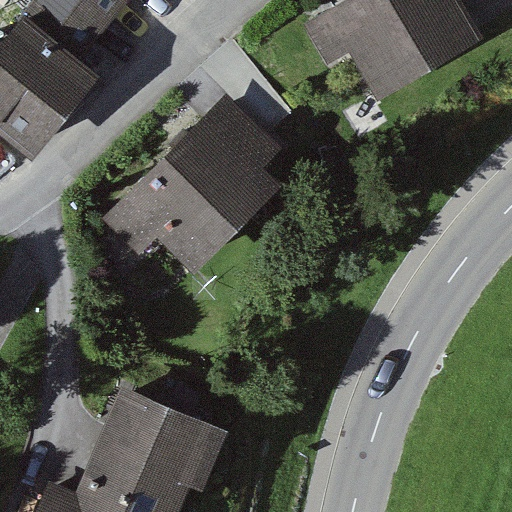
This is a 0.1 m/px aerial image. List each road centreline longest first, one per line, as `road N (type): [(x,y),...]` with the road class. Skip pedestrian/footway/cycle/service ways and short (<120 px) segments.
road 1 (tertiary): [(354,511),(383,413),(430,309),(511,209)]
road 2 (residential): [(242,0),(75,177),(0,226)]
